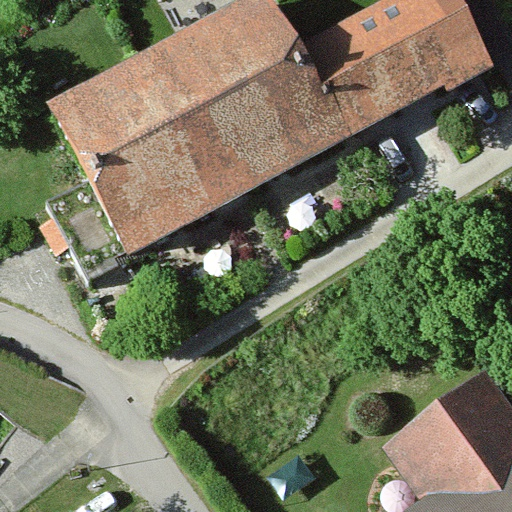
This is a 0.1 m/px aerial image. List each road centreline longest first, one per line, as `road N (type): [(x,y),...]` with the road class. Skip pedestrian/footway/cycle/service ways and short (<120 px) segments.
road 1 (residential): [(115,395),(511,159)]
road 2 (residential): [(0,322),(115,395)]
road 3 (residential): [(115,395),(150,475),(183,511)]
